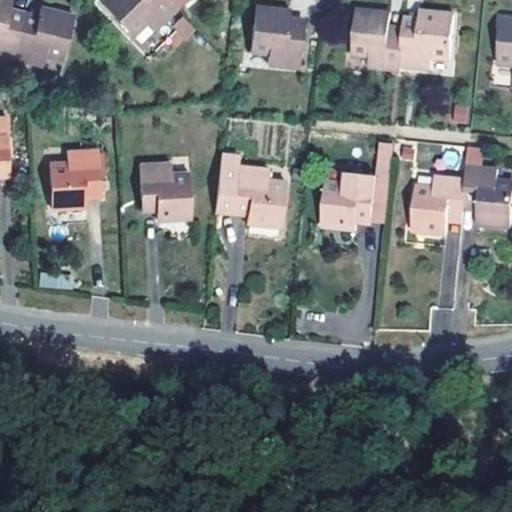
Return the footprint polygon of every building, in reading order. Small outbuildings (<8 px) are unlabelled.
[(12,0),(9,0),(0,0),(0,56),(12,59),(24,12),(11,9),(12,0)] [(176,8),(168,0),(104,0),(102,2),(133,35),(145,24),(152,31),(176,8)] [(168,0),(176,8),(184,0),(168,0)] [(24,12),(12,59),(42,67),(45,56),(62,60),(73,16),(40,8),(38,15),(24,12)] [(293,13),(259,10),(253,53),(271,57),(270,66),(301,69),(307,26),(292,23),(293,13)] [(401,69),(405,30),(390,28),(390,17),(356,12),(352,55),(369,58),(369,71),(401,74),(401,69)] [(406,22),(405,30),(401,69),(432,72),(433,61),(450,62),(454,18),(421,15),(420,23),(406,22)] [(511,23),(505,23),(500,67),(511,68),(511,23)] [(7,130),(0,130),(0,178),(9,177),(7,130)] [(67,162),(51,164),(54,210),(86,209),(86,198),(100,198),(98,150),(67,152),(67,162)] [(171,163),(139,165),(141,212),(156,212),(156,222),(191,220),(189,173),(172,174),(171,163)] [(469,165),(467,181),(464,210),(479,212),(478,224),(511,227),(511,184),(502,183),(503,168),(469,165)] [(272,170),(240,167),(234,213),(250,215),(249,222),(283,226),(289,182),(271,180),(272,170)] [(377,176),(346,174),(345,183),(329,182),(324,225),(357,229),(358,220),(373,221),(377,176)] [(464,210),(467,181),(436,178),(435,190),(418,189),(414,230),(445,234),(447,221),(463,222),(464,210)]
